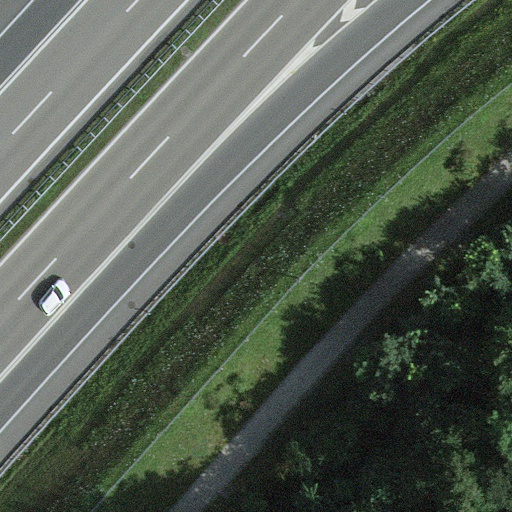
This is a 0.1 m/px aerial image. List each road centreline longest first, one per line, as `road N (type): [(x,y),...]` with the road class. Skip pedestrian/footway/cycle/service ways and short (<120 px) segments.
road 1 (motorway): [(0,395),(224,163),(405,0)]
road 2 (unknown): [(190,511),(410,271),(511,176)]
road 3 (motorway): [(0,323),(300,0)]
road 4 (motorway): [(141,0),(0,150)]
